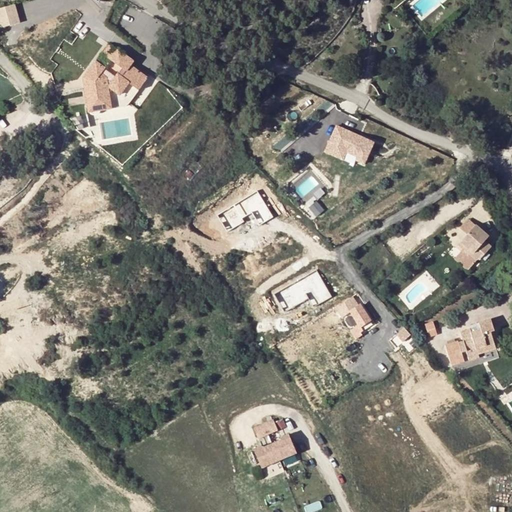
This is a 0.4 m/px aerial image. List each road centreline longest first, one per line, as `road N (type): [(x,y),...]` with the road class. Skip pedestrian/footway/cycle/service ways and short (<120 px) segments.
road 1 (residential): [(147,0),(201,34),(511,179)]
road 2 (track): [(0,56),(48,112),(57,135),(50,169),(0,223)]
